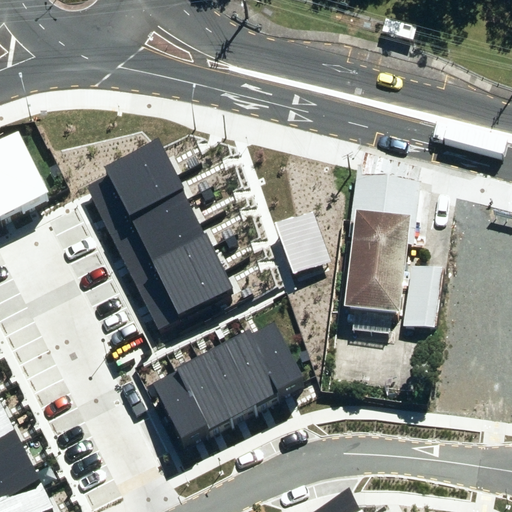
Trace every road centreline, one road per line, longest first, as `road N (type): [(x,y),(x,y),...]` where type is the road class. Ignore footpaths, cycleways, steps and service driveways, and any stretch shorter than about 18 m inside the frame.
road 1 (residential): [(204,509),(327,455),(511,471)]
road 2 (residential): [(155,511),(15,232)]
road 3 (secondary): [(359,103),(270,92),(76,39)]
road 4 (secondary): [(157,0),(204,35),(359,103)]
road 5 (unknown): [(0,175),(157,168)]
road 6 (secondary): [(511,139),(359,103)]
